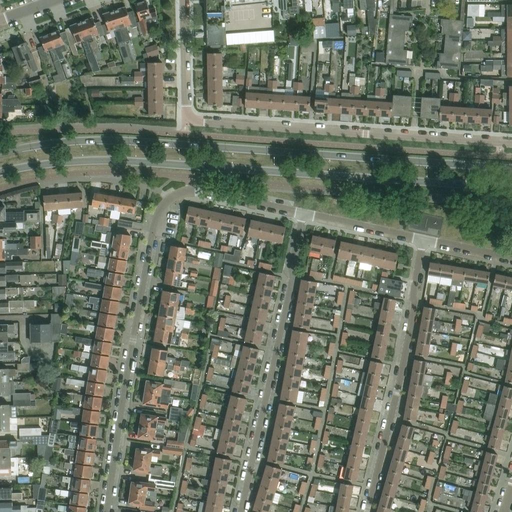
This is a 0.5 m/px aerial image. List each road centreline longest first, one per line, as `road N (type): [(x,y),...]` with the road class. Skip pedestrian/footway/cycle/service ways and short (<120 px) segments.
road 1 (secondary): [(0,171),(142,161),(511,190)]
road 2 (secondary): [(511,165),(113,142),(0,153)]
road 3 (residential): [(301,214),(186,190),(159,208),(105,511)]
road 4 (residential): [(188,120),(511,142)]
road 5 (residential): [(301,214),(236,511)]
road 6 (residential): [(366,511),(422,240)]
road 7 (residential): [(422,240),(301,214)]
road 8 (residential): [(188,120),(182,0)]
